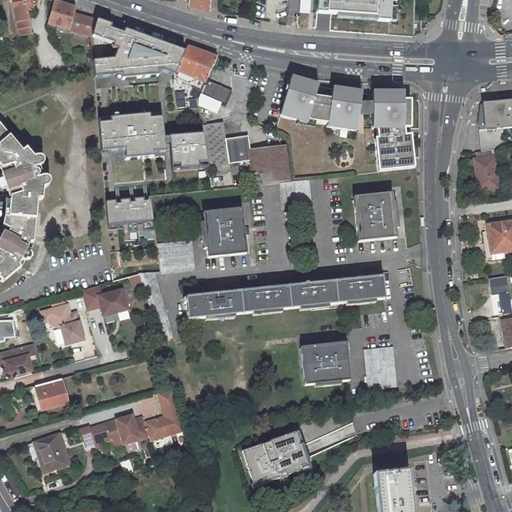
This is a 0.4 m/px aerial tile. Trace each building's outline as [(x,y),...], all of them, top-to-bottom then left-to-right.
[(13,0),(16,37),(33,36),(29,0),(13,0)] [(188,0),(188,4),(210,9),(210,0),(188,0)] [(301,0),(302,13),(312,13),(312,0),(301,0)] [(317,0),(317,14),(379,18),(379,21),(396,23),(397,8),(392,8),(393,3),(397,3),(397,0),(317,0)] [(91,61),(93,77),(119,75),(119,79),(156,76),(155,71),(160,71),(173,74),(174,69),(181,50),(122,29),(121,32),(108,28),(109,24),(94,19),(89,36),(111,43),(110,48),(114,49),(111,58),(91,61)] [(199,79),(204,81),(215,56),(183,45),(181,50),(174,69),(199,79)] [(319,83),(291,75),(280,116),(307,124),(308,119),(315,95),(319,83)] [(198,96),(223,106),(229,91),(204,81),(198,96)] [(363,90),(334,86),(332,98),(328,123),(327,128),(357,132),(359,115),(361,101),(363,90)] [(405,90),(373,89),(373,102),(373,114),(373,129),(378,129),(378,137),(376,138),(379,172),(416,168),(413,134),(407,134),(406,128),(412,128),(412,99),(405,98),(405,90)] [(332,98),(315,95),(308,119),(328,123),(332,98)] [(511,99),(484,102),(480,105),(477,125),(480,126),(479,130),(481,152),(505,148),(504,128),(511,127),(511,99)] [(373,102),(361,101),(359,115),(373,114),(373,102)] [(147,114),(97,119),(100,152),(122,150),(123,160),(151,157),(151,153),(163,152),(160,117),(148,118),(147,114)] [(207,165),(249,159),(248,149),(246,134),(223,137),(221,122),(201,124),(202,133),(207,165)] [(0,182),(2,189),(4,192),(5,192),(7,197),(4,226),(1,232),(0,231),(0,281),(16,267),(19,268),(23,259),(20,258),(21,256),(23,256),(25,256),(27,253),(27,251),(25,249),(25,247),(29,249),(33,240),(30,238),(35,196),(40,196),(41,187),(42,186),(39,176),(35,177),(34,176),(36,175),(37,173),(37,171),(36,169),(34,168),(32,168),(31,168),(31,167),(36,166),(33,156),(30,157),(23,148),(19,150),(0,128),(0,182)] [(202,133),(167,137),(170,171),(207,167),(202,133)] [(286,144),(248,149),(249,159),(253,186),(279,182),(291,181),(286,144)] [(501,189),(496,154),(472,158),(478,192),(501,189)] [(279,182),(282,207),(310,204),(307,179),(291,181),(279,182)] [(392,190),(352,195),(357,240),(397,235),(392,190)] [(148,198),(104,202),(107,226),(126,225),(127,233),(136,232),(136,224),(141,223),(142,231),(153,230),(148,198)] [(241,206),(203,212),(208,256),(247,251),(241,206)] [(511,222),(487,226),(488,232),(491,253),(503,252),(511,250),(511,222)] [(488,232),(482,233),(486,260),(504,258),(503,252),(491,253),(488,232)] [(195,269),(191,241),(155,245),(159,272),(195,269)] [(159,341),(171,337),(152,273),(138,274),(159,341)] [(214,296),(185,300),(188,321),(385,299),(382,278),(362,280),(362,277),(354,278),(354,281),(315,285),(315,283),(308,283),(308,284),(306,285),(306,286),(270,290),(269,287),(262,288),(262,291),(222,295),(222,293),(214,293),(214,296)] [(503,316),(511,313),(511,304),(507,277),(490,280),(493,296),(500,295),(503,316)] [(102,316),(126,310),(120,289),(99,295),(97,285),(79,290),(85,310),(99,307),(102,316)] [(66,304),(40,311),(43,321),(48,319),(48,322),(57,327),(60,326),(64,344),(82,340),(74,311),(68,313),(66,304)] [(409,318),(410,326),(419,325),(418,317),(409,318)] [(511,329),(503,331),(507,349),(511,348),(511,329)] [(4,363),(5,368),(2,374),(11,378),(11,379),(11,378),(14,375),(30,370),(27,357),(37,354),(34,344),(34,343),(0,352),(0,356),(2,362),(4,362),(4,363)] [(346,343),(301,348),(305,386),(351,381),(346,343)] [(394,347),(366,349),(370,389),(398,386),(394,347)] [(36,411),(67,403),(60,379),(33,386),(36,396),(32,397),(36,411)] [(174,390),(159,394),(165,416),(166,418),(162,419),(161,417),(145,422),(149,438),(151,442),(187,430),(174,390)] [(125,446),(149,438),(145,422),(137,425),(134,415),(107,423),(113,440),(122,437),(125,446)] [(80,428),(84,440),(92,439),(89,427),(89,425),(80,428)] [(297,433),(242,452),(255,487),(309,469),(297,433)] [(40,460),(44,473),(69,465),(58,434),(35,441),(33,442),(40,460)] [(113,440),(115,449),(125,446),(122,437),(113,440)] [(26,444),(33,462),(40,460),(33,442),(26,444)] [(411,511),(407,471),(374,475),(377,511),(411,511)]
